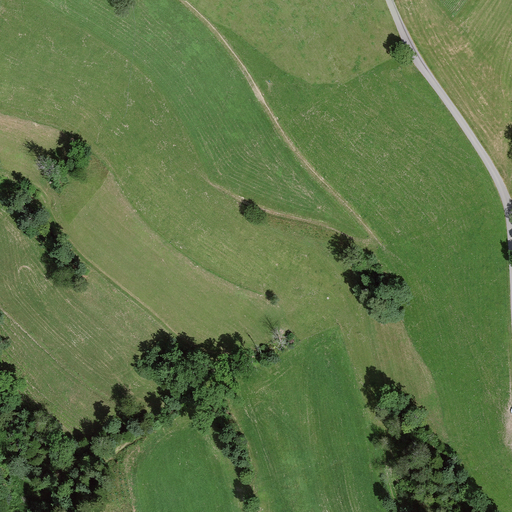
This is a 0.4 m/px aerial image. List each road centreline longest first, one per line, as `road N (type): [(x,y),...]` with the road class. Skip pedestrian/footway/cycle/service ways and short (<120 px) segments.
road 1 (track): [(372,234),(299,156),(244,69),(182,0)]
road 2 (track): [(389,0),(502,189),(511,248)]
